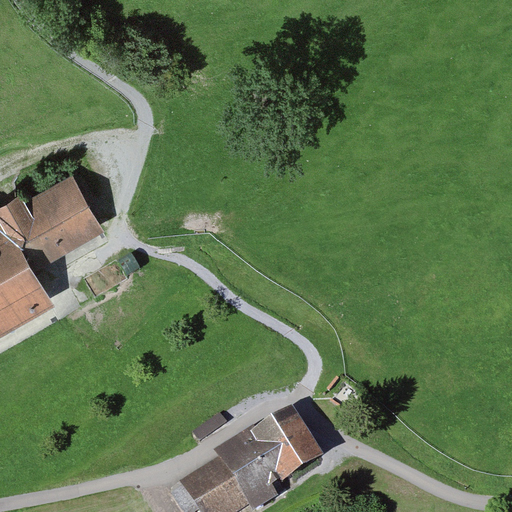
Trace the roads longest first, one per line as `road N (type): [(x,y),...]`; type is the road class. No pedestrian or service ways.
road 1 (track): [(15,0),(63,56),(121,87),(148,123),(121,218),(122,243),(188,263),(308,349),(314,373),(299,406),(316,424),(452,496),(511,504)]
road 2 (track): [(299,406),(281,405),(173,470),(0,507)]
road 3 (track): [(0,341),(52,315),(76,270),(122,243)]
